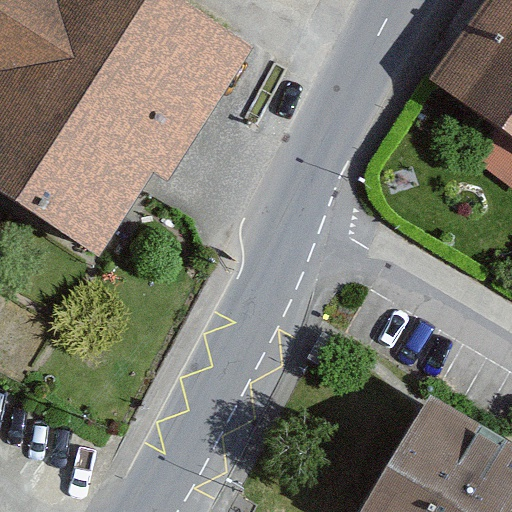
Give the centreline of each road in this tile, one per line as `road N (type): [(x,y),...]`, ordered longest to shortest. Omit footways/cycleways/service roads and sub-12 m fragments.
road 1 (secondary): [(127,511),(285,220)]
road 2 (residential): [(511,333),(285,220)]
road 3 (secondary): [(285,220),(397,0)]
